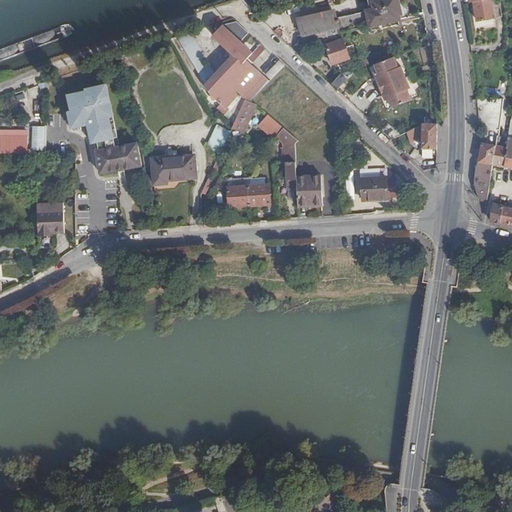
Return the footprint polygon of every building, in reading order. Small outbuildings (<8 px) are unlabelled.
[(340,33),(397,20),(396,14),(400,13),(397,0),(367,0),(371,11),(337,19),(338,26),(340,33)] [(491,0),(487,0),(476,2),(479,29),(494,26),(495,19),(491,0)] [(298,21),(302,42),(323,37),(327,36),(325,29),(338,26),(337,19),(336,13),(298,21)] [(215,36),(234,55),(243,44),(241,42),(248,34),(236,23),(224,26),(215,36)] [(327,36),(323,37),(333,64),(349,58),(340,33),(327,36)] [(196,36),(178,39),(186,50),(198,42),(196,36)] [(198,42),(186,50),(208,86),(217,76),(198,42)] [(216,97),(246,63),(254,55),(243,44),(234,55),(235,56),(217,76),(208,86),(216,97)] [(251,68),(268,49),(263,45),(254,55),(246,63),(251,68)] [(388,100),(392,108),(411,100),(407,90),(410,89),(400,67),(397,68),(393,58),(373,66),(379,79),(376,81),(374,82),(380,97),(382,96),(386,95),(388,100)] [(88,75),(114,66),(112,60),(86,69),(88,75)] [(239,118),(242,114),(248,102),(252,104),(269,86),(246,63),(216,97),(224,105),(232,112),(239,118)] [(272,83),(287,67),(282,63),(267,79),(272,83)] [(340,74),(331,84),(337,90),(346,80),(340,74)] [(242,114),(236,127),(233,133),(233,135),(240,138),(242,133),(245,134),(258,107),(252,104),(248,102),(242,114)] [(227,117),(232,112),(224,105),(219,109),(227,117)] [(275,134),(278,137),(278,138),(286,130),(271,118),(262,128),(272,137),(275,134)] [(390,122),(383,130),(394,140),(401,132),(390,122)] [(438,149),(437,125),(424,124),(422,125),(423,133),(423,148),(438,149)] [(422,125),(414,129),(408,132),(411,142),(423,133),(422,125)] [(221,160),(233,135),(233,133),(219,127),(211,145),(221,160)] [(34,152),(46,152),(46,130),(34,129),(34,152)] [(286,130),(278,138),(284,142),(293,150),(297,146),(300,142),(286,130)] [(0,142),(0,153),(14,154),(14,143),(0,142)] [(284,148),(284,163),(289,163),(298,162),(297,146),(293,150),(284,142),(285,148),(284,148)] [(140,143),(100,151),(104,174),(145,166),(140,143)] [(479,198),(488,199),(493,166),(496,146),(480,144),(479,164),(476,163),(475,186),(479,198)] [(496,146),(493,166),(505,167),(508,148),(496,146)] [(198,180),(197,157),(155,159),(157,184),(170,184),(170,181),(198,180)] [(299,178),(298,162),(289,163),(289,166),(290,189),(299,188),(299,178)] [(325,176),(299,178),(299,188),(300,207),(326,205),(325,176)] [(253,180),(253,178),(231,180),(231,187),(251,186),(253,180)] [(363,202),(388,200),(387,179),(362,180),(363,202)] [(251,186),(253,206),(273,205),(272,185),(269,185),(251,186)] [(233,207),(253,206),(251,186),(231,187),(233,207)] [(41,205),(42,236),(52,235),(52,232),(56,232),(69,231),(68,204),(41,205)] [(491,220),(500,223),(503,207),(494,205),(491,220)] [(500,223),(511,225),(511,208),(503,207),(500,223)] [(333,503),(344,490),(336,483),(325,495),(333,503)]
